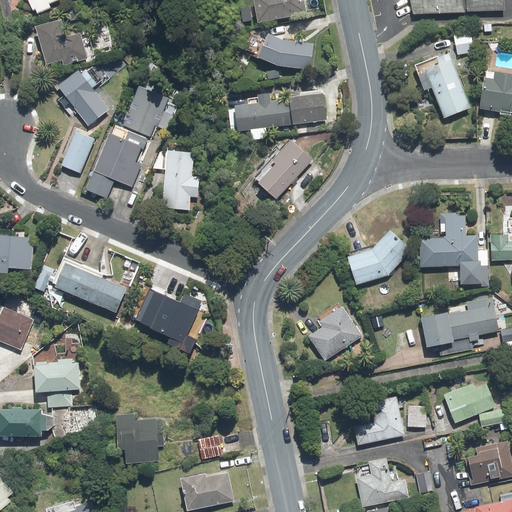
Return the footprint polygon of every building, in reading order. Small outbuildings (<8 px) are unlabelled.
[(28,0),(32,10),(35,9),(37,14),(49,9),(47,4),(55,0),(28,0)] [(305,13),(302,0),(253,0),(257,22),(305,13)] [(410,0),(413,16),(469,12),(502,11),(501,0),(410,0)] [(59,23),(37,29),(47,65),(62,60),(64,67),(85,61),(78,37),(65,41),(59,23)] [(469,34),(454,37),(458,55),(473,52),(469,34)] [(260,58),(276,65),(308,69),(311,47),(279,43),(269,38),(260,58)] [(449,63),(425,73),(444,117),(467,107),(449,63)] [(78,75),(60,89),(89,125),(107,111),(78,75)] [(492,83),(484,82),(480,109),(500,112),(500,108),(511,109),(511,77),(493,75),(492,83)] [(166,102),(139,90),(124,124),(152,135),(166,102)] [(325,119),(321,97),(238,109),(241,131),(325,119)] [(80,173),(94,140),(76,132),(62,166),(80,173)] [(139,149),(112,138),(90,190),(107,197),(114,179),(131,186),(139,167),(133,164),(139,149)] [(309,161),(291,145),(274,163),(277,166),(261,184),(276,198),(309,161)] [(190,157),(169,155),(165,210),(187,211),(188,196),(195,197),(196,180),(189,180),(190,157)] [(453,214),(441,215),(442,238),(419,240),(420,266),(459,264),(460,284),(479,283),(476,237),(464,238),(462,216),(453,217),(453,214)] [(356,284),(386,275),(408,250),(388,233),(371,252),(349,258),(356,284)] [(511,242),(505,243),(505,237),(490,237),(491,259),(511,257),(511,242)] [(31,242),(0,239),(0,273),(28,276),(31,242)] [(123,290),(66,265),(56,289),(112,314),(123,290)] [(168,280),(149,271),(142,288),(162,296),(168,280)] [(194,313),(161,299),(149,329),(182,343),(194,313)] [(0,340),(20,349),(31,321),(0,307),(0,340)] [(444,315),(420,319),(425,345),(449,341),(448,337),(496,328),(492,308),(445,317),(444,315)] [(359,336),(341,309),(321,323),(324,327),(311,336),(326,358),(359,336)] [(511,340),(511,329),(502,331),(504,342),(511,340)] [(78,390),(77,365),(34,368),(36,392),(48,391),(49,405),(71,404),(70,390),(78,390)] [(471,386),(445,396),(455,420),(491,406),(483,385),(473,389),(471,386)] [(402,433),(395,398),(378,402),(382,421),(356,427),(359,442),(402,433)] [(425,428),(426,408),(409,407),(408,427),(425,428)] [(503,410),(480,415),(482,425),(506,420),(503,410)] [(39,413),(0,413),(0,436),(39,436),(39,413)] [(133,419),(119,420),(121,449),(124,449),(125,463),(157,461),(156,445),(162,445),(160,421),(133,423),(133,419)] [(217,438),(200,442),(204,459),(221,455),(217,438)] [(480,456),(466,458),(471,483),(511,475),(511,468),(507,443),(478,449),(480,456)] [(371,476),(357,479),(363,505),(406,496),(403,482),(389,485),(384,460),(368,463),(371,476)] [(427,474),(417,476),(421,494),(431,491),(427,474)] [(204,478),(183,482),(188,510),(231,502),(226,476),(205,480),(204,478)] [(0,502),(10,495),(0,482),(0,502)] [(511,511),(511,500),(476,508),(476,511),(511,511)] [(69,511),(67,501),(47,506),(48,511),(91,511),(91,508),(74,511),(69,511)]
